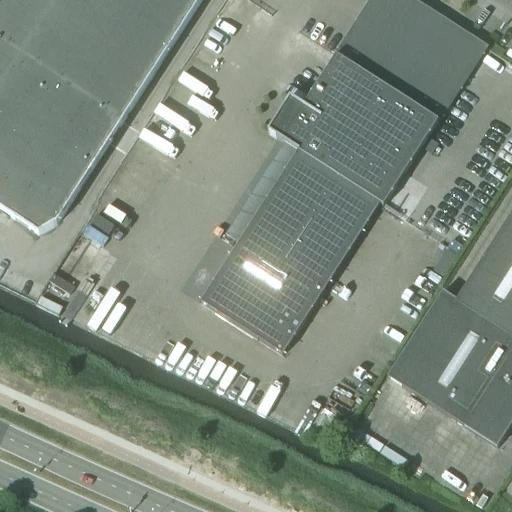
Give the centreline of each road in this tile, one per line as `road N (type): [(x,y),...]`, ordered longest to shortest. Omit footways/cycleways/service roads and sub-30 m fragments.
road 1 (unknown): [(222,0),(82,204),(41,237),(0,242)]
road 2 (secondary): [(177,511),(0,433)]
